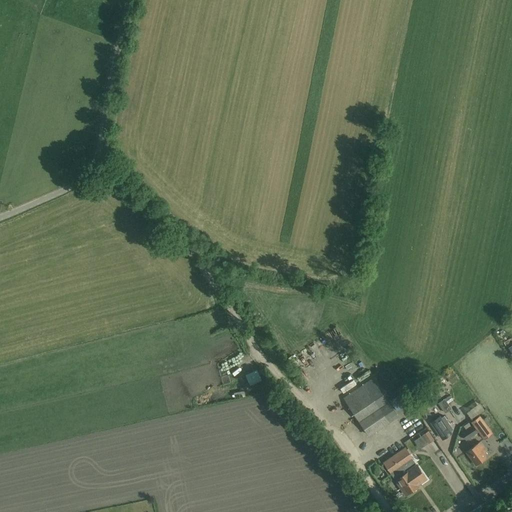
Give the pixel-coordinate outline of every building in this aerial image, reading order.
[(249,384),(261,379),(256,368),(244,373),(249,384)] [(446,375),(452,384),(458,379),(452,371),(446,375)] [(369,436),(398,417),(373,380),(344,399),(369,436)] [(431,415),(424,404),(418,407),(425,418),(431,415)] [(432,422),(443,439),(451,433),(450,432),(454,429),(445,416),(441,418),(440,417),(432,422)] [(481,434),(488,429),(479,416),(472,422),(481,434)] [(403,424),(396,429),(401,438),(420,427),(414,417),(403,424)] [(466,441),(477,433),(472,426),(461,434),(466,441)] [(423,434),(428,443),(433,440),(428,431),(423,434)] [(485,452),(487,451),(480,442),(467,452),(477,465),(488,456),(485,452)] [(416,484),(419,482),(425,478),(417,465),(416,465),(412,459),(405,448),(386,461),(393,472),(391,473),(396,480),(395,480),(405,494),(418,486),(416,484)]
